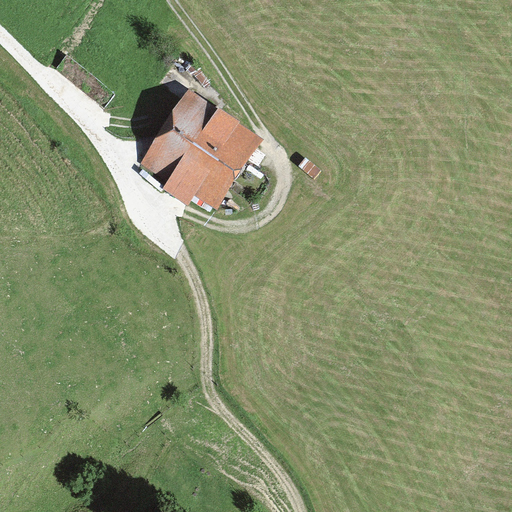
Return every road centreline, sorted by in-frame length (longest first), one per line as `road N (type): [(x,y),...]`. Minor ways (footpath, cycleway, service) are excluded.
road 1 (track): [(0,33),(92,126),(180,253),(199,287),(208,390),(283,478),(300,511)]
road 2 (track): [(171,0),(271,149),(280,191),(259,220),(241,226),(138,192)]
